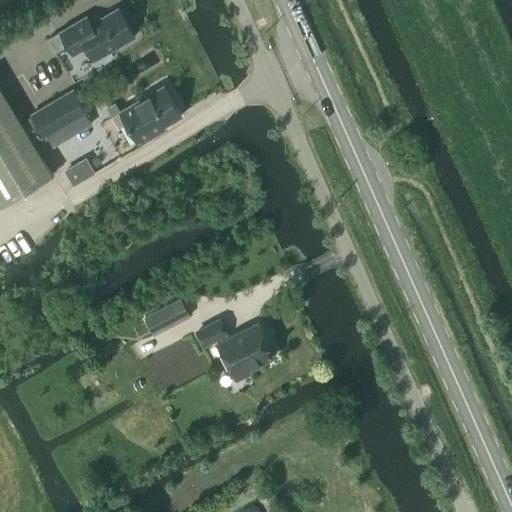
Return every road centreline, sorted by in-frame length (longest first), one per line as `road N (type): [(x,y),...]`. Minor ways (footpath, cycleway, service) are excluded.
road 1 (unclassified): [(234,0),(462,511)]
road 2 (secondary): [(511,508),(286,0)]
